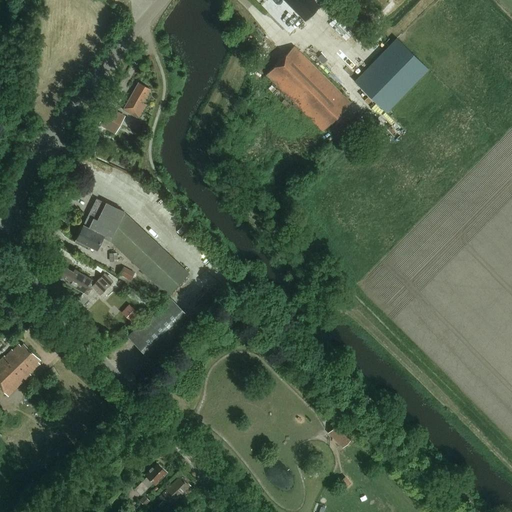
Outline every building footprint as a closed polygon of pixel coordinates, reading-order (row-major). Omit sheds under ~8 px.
[(285,0),(305,20),(319,5),(313,0),(285,0)] [(361,41),(373,29),(356,12),(344,24),(361,41)] [(397,37),(354,81),(386,111),(428,66),(397,37)] [(336,136),(352,119),(343,111),(351,102),(293,46),(265,76),(322,132),(327,127),(336,136)] [(138,83),(123,110),(135,116),(150,89),(138,83)] [(114,135),(124,117),(108,108),(98,126),(114,135)] [(124,262),(129,257),(169,295),(189,273),(123,212),(124,211),(117,208),(117,207),(111,204),(111,205),(106,203),(105,203),(96,199),(83,225),(74,242),(83,247),(85,244),(96,250),(103,237),(111,240),(121,250),(117,255),(124,262)] [(119,274),(130,280),(134,272),(123,267),(119,274)] [(100,295),(113,281),(104,273),(96,282),(74,269),(73,272),(65,268),(64,269),(63,269),(60,273),(61,274),(60,276),(70,281),(68,284),(83,293),(83,292),(87,295),(91,289),(90,288),(91,286),(100,295)] [(207,291),(197,301),(206,310),(216,300),(207,291)] [(153,363),(195,322),(169,296),(127,336),(153,363)] [(0,382),(32,352),(23,344),(21,346),(19,344),(13,350),(12,350),(5,357),(4,356),(0,360),(0,382)] [(32,352),(0,382),(0,389),(8,397),(30,375),(29,374),(40,364),(38,362),(40,360),(32,352)] [(328,433),(342,448),(351,439),(337,425),(328,433)] [(167,471),(156,461),(144,474),(146,476),(134,489),(140,495),(152,482),(155,485),(161,479),(160,478),(167,471)] [(162,511),(190,485),(181,475),(159,496),(163,501),(157,506),(162,511)]
